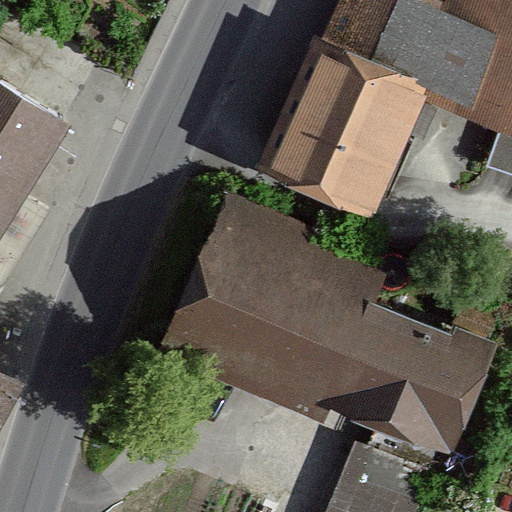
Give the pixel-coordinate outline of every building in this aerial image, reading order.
[(511,0),(338,0),(325,26),(511,114),(511,0)] [(321,34),(266,158),(373,206),(429,82),(321,34)] [(0,223),(66,110),(0,71),(0,223)] [(228,184),(161,338),(321,407),(330,386),(450,438),(498,328),(390,281),(400,259),(228,184)] [(0,408),(13,382),(0,374),(0,408)] [(355,438),(325,511),(403,511),(422,463),(355,438)]
